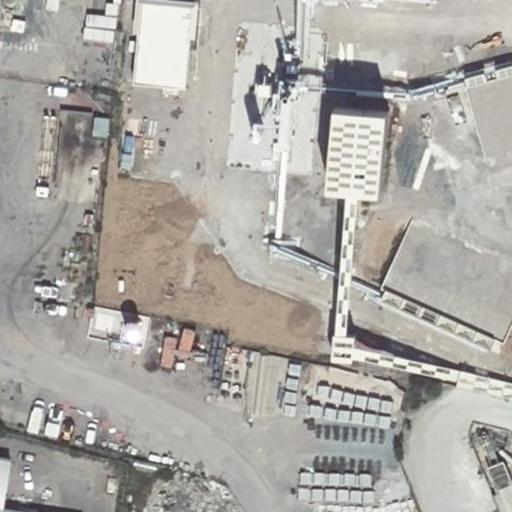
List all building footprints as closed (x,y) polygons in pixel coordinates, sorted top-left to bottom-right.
[(172,0),(142,0),(134,81),(179,86),(187,86),(194,2),(172,0)] [(215,98),(307,104),(311,47),(339,49),(342,0),(267,0),(267,13),(222,10),(215,98)] [(334,102),(324,187),(379,192),(388,108),(334,102)] [(367,310),(498,371),(504,357),(374,295),(367,310)] [(0,511),(3,511),(11,463),(0,460),(0,511)]
